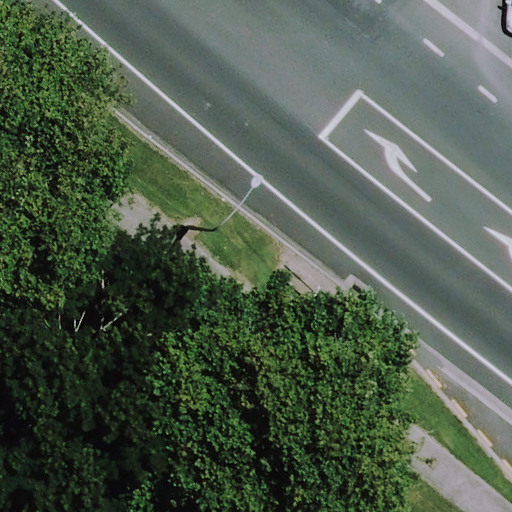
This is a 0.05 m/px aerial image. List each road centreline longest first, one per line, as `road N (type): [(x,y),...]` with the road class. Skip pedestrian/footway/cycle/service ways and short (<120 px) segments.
road 1 (secondary): [(511,229),(329,82)]
road 2 (secondary): [(329,82),(226,0)]
